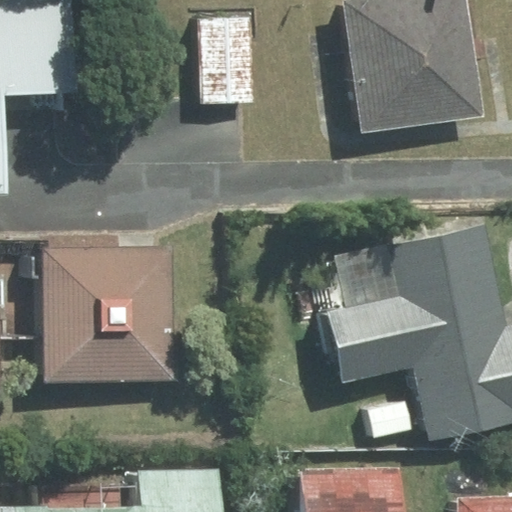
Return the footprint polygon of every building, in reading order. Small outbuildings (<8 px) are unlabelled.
[(47,0),(0,0),(0,97),(50,96),(47,0)] [(462,118),(447,0),(318,0),(336,134),(462,118)] [(237,19),(182,20),(183,105),(239,104),(237,19)] [(511,320),(485,327),(462,224),(360,247),(372,298),(299,314),(314,384),(388,368),(405,444),(511,419),(511,320)] [(153,247),(17,250),(14,386),(155,384),(153,247)] [(399,430),(392,402),(352,411),(359,439),(399,430)] [(200,511),(200,470),(117,471),(118,508),(0,508),(0,511),(200,511)] [(381,511),(381,471),(276,472),(276,511),(381,511)] [(511,511),(511,497),(432,500),(432,511),(511,511)]
